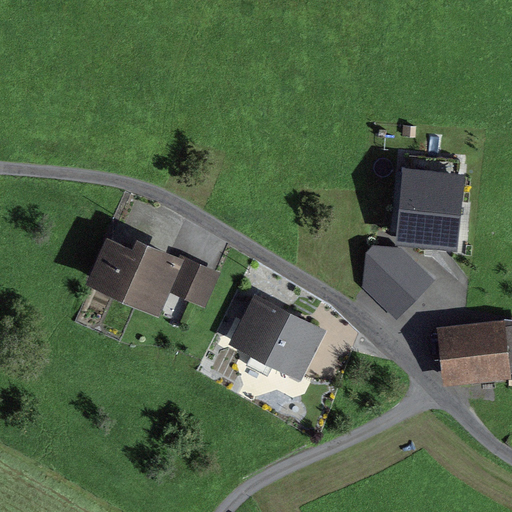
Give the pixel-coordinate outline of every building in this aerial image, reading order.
[(410,164),(403,163),(395,240),(458,244),(464,168),(460,168),(460,159),(410,154),(410,164)] [(133,241),(107,232),(85,279),(160,310),(169,289),(205,305),(221,270),(136,232),(133,241)] [(373,243),(366,250),(362,287),(397,318),(436,278),(403,245),(373,243)] [(326,326),(255,289),(230,339),(301,376),(326,326)] [(505,318),(439,325),(444,382),(511,375),(511,369),(511,367),(511,366),(511,322),(506,323),(505,318)]
